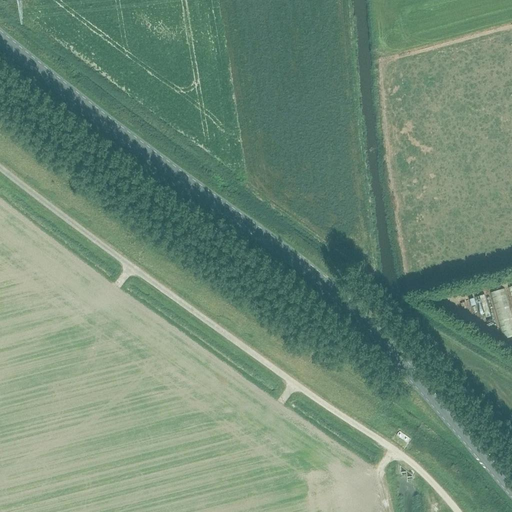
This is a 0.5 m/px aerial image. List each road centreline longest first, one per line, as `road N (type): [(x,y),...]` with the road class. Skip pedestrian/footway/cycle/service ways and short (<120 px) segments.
road 1 (secondary): [(511,488),(334,292),(0,35)]
road 2 (unclassified): [(457,511),(391,447),(229,339),(0,166)]
